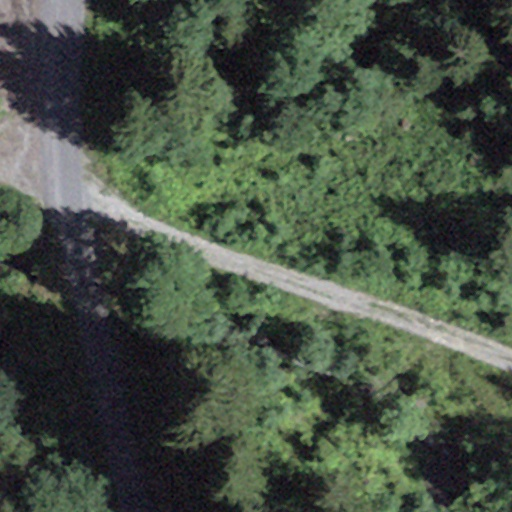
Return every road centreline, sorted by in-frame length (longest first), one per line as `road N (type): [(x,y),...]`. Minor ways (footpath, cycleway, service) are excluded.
road 1 (track): [(511,340),(81,211),(0,170)]
road 2 (tertiary): [(137,511),(81,211),(75,0)]
